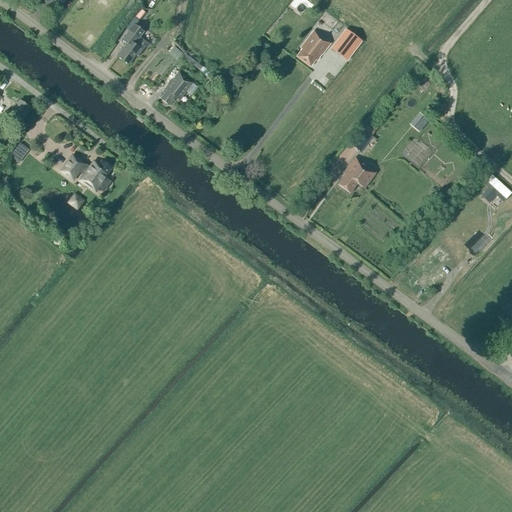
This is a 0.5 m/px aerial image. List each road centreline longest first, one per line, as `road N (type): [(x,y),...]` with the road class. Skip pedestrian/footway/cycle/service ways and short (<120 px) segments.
road 1 (tertiary): [(511,380),(0,0)]
road 2 (track): [(511,178),(452,125),(455,96),(444,69),(442,53),(488,0)]
road 3 (unclassified): [(0,69),(112,154)]
